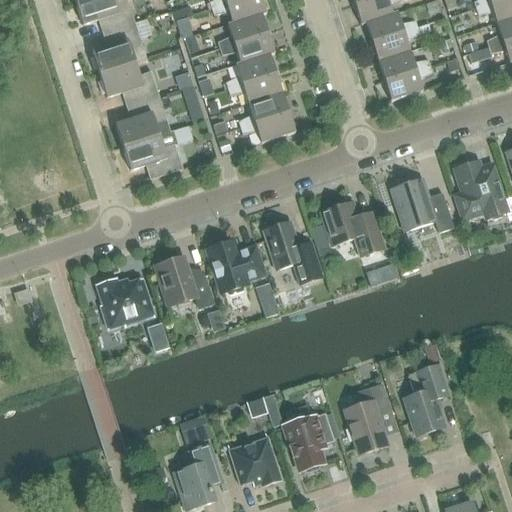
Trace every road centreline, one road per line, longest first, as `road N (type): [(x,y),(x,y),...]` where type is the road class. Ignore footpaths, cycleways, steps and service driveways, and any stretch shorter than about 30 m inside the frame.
road 1 (residential): [(126,234),(366,157)]
road 2 (residential): [(126,234),(48,0)]
road 3 (residential): [(366,157),(311,0)]
road 4 (residential): [(366,157),(511,108)]
road 5 (residential): [(339,511),(466,471)]
road 6 (residential): [(0,274),(126,234)]
